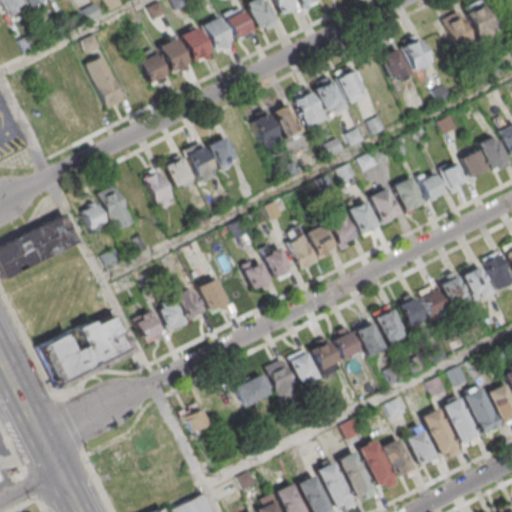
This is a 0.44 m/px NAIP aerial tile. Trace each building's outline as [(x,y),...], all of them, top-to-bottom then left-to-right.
[(37,0),(0,0),(0,2),(4,14),(24,7),(25,9),(39,4),(37,0)] [(100,0),(105,11),(118,6),(115,0),(100,0)] [(269,0),(289,0),(293,8),(277,16),(269,0)] [(460,12),(475,41),(494,32),(479,3),(460,12)] [(245,12),(262,4),(272,23),(255,32),(245,12)] [(80,10),(85,22),(96,16),(91,5),(80,10)] [(455,56),(472,47),(455,13),(438,22),(455,56)] [(223,23),(239,15),(249,35),(233,43),(223,23)] [(198,29),(215,20),(229,45),(211,54),(198,29)] [(176,40),(194,31),(207,56),(189,64),(176,40)] [(396,42),(413,33),(426,58),(408,67),(396,42)] [(77,42),(83,53),(95,47),(89,35),(77,42)] [(155,51),(172,42),(185,67),(168,75),(155,51)] [(405,72),(393,48),(375,56),(387,81),(405,72)] [(509,64),(504,53),(489,60),(494,71),(509,64)] [(132,63),(150,54),(163,79),(145,87),(132,63)] [(102,109),(120,101),(99,55),(81,63),(102,109)] [(139,87),(128,59),(110,66),(122,94),(139,87)] [(327,77),(341,104),(330,110),(327,104),(320,108),(309,85),(327,77)] [(67,88),(81,120),(99,112),(85,80),(67,88)] [(448,96),(441,83),(428,89),(434,103),(448,96)] [(43,94),(59,126),(76,117),(60,85),(43,94)] [(300,126),(319,117),(306,92),(288,101),(300,126)] [(280,138),(295,131),(282,104),(267,110),(280,138)] [(259,147),(276,138),(262,109),(244,118),(259,147)] [(453,127),(446,114),(433,121),(439,133),(453,127)] [(493,128),(510,119),(511,122),(511,149),(506,153),(493,128)] [(203,143),(220,134),(230,154),(213,162),(203,143)] [(475,147),(492,138),(502,158),(485,166),(475,147)] [(191,175),(209,166),(197,140),(178,150),(191,175)] [(457,157),(474,148),(484,168),(467,176),(457,157)] [(160,163),(177,154),(187,174),(170,183),(160,163)] [(435,168),(452,160),(462,179),(445,188),(435,168)] [(118,186),(129,211),(148,203),(149,207),(168,198),(156,170),(118,186)] [(414,180),(430,171),(440,191),(423,199),(414,180)] [(388,183),(405,175),(418,200),(401,208),(388,183)] [(363,194),(381,185),(394,210),(376,219),(363,194)] [(94,196),(110,231),(127,223),(110,187),(94,196)] [(342,206),(360,198),(373,223),(355,231),(342,206)] [(84,231),(101,223),(92,203),(74,211),(84,231)] [(0,239),(0,280),(73,244),(57,211),(0,239)] [(325,224),(341,216),(351,235),(334,244),(325,224)] [(303,234),(319,225),(329,245),(312,253),(303,234)] [(299,232),(313,260),(296,268),(283,241),(299,232)] [(501,251),(511,245),(511,270),(511,271),(501,251)] [(259,255),(275,247),(285,267),(269,275),(259,255)] [(478,260),(492,289),(509,281),(496,252),(478,260)] [(238,268),(255,259),(265,279),(248,287),(238,268)] [(457,272),(473,264),(483,284),(466,292),(457,272)] [(436,284),(453,275),(463,295),(446,303),(436,284)] [(224,304),(213,277),(192,285),(203,312),(224,304)] [(414,294),(431,286),(441,306),(424,314),(414,294)] [(162,330),(199,314),(188,288),(151,304),(162,330)] [(392,303),(409,295),(419,315),(402,323),(392,303)] [(402,340),(385,305),(368,313),(386,348),(402,340)] [(137,343),(157,334),(147,311),(127,319),(137,343)] [(35,348),(55,389),(127,353),(109,315),(89,325),(87,321),(71,329),(80,347),(69,352),(60,335),(35,348)] [(349,326),(365,318),(375,338),(359,346),(349,326)] [(327,337),(344,328),(354,348),(337,357),(327,337)] [(305,346),(321,338),(331,358),(314,366),(305,346)] [(283,358),(300,349),(310,369),(293,377),(283,358)] [(276,400),(294,391),(276,357),(259,366),(276,400)] [(511,399),(511,367),(499,374),(511,399)] [(238,403),(264,390),(254,372),(229,385),(238,403)] [(497,422),(511,414),(511,407),(499,382),(482,391),(497,422)] [(476,432),(494,423),(475,385),(457,394),(476,432)] [(455,443),(473,434),(454,396),(436,405),(455,443)] [(177,413),(184,435),(204,428),(196,406),(177,413)] [(434,453),(452,444),(433,407),(415,416),(434,453)] [(414,465),(431,456),(414,423),(405,427),(408,433),(400,437),(414,465)] [(391,476),(408,467),(392,436),(375,445),(391,476)] [(371,485),(389,476),(370,439),(352,448),(371,485)] [(350,496),(368,487),(349,450),(331,459),(350,496)] [(329,507),(347,498),(328,461),(310,470),(329,507)] [(326,511),(309,476),(291,485),(304,511),(326,511)] [(278,511),(301,511),(286,481),(268,491),(278,511)] [(168,511),(210,511),(202,495),(168,511)] [(254,505),(255,511),(276,511),(273,500),(254,505)]
